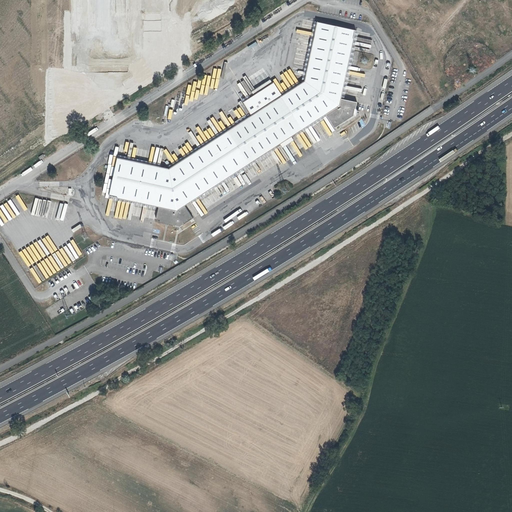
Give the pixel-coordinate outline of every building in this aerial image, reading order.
[(334,130),(353,118),(345,101),(341,100),(342,94),(325,58),(335,53),(346,76),(355,32),(316,23),(303,83),(302,83),(320,121),(326,118),(334,130)] [(404,32),(409,37),(414,32),(410,27),(404,32)] [(257,39),(259,42),(267,37),(265,34),(257,39)] [(422,39),(417,45),(422,50),(428,45),(422,39)] [(435,62),(440,56),(433,52),(429,58),(435,62)] [(342,94),(346,76),(335,53),(325,58),(342,94)] [(315,124),(320,121),(302,83),(298,86),(315,124)] [(242,104),(250,117),(281,97),(273,84),(242,104)] [(311,127),(315,124),(298,86),(289,92),(311,127)] [(159,223),(174,227),(180,228),(193,219),(185,207),(250,165),(311,127),(289,92),(281,97),(250,117),(169,169),(118,159),(109,198),(158,208),(155,220),(159,221),(159,223)] [(356,103),(345,101),(353,118),(356,103)] [(227,118),(231,123),(244,114),(240,107),(229,113),(231,115),(227,118)] [(181,137),(189,150),(195,146),(199,143),(191,131),(181,137)] [(170,147),(167,148),(174,159),(177,158),(170,147)] [(231,220),(233,223),(242,217),(240,214),(231,220)]
